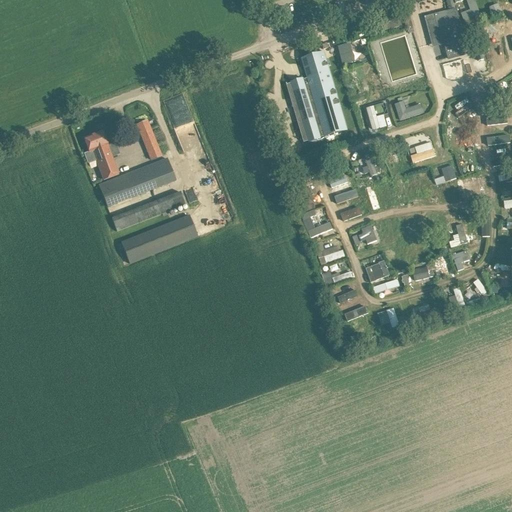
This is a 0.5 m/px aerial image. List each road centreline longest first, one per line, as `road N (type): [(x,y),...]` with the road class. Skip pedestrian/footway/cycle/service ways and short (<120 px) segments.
road 1 (unclassified): [(0,144),(272,41)]
road 2 (unclassified): [(272,41),(388,0)]
